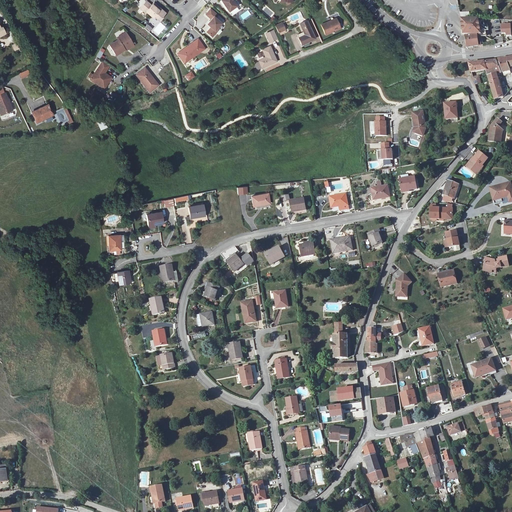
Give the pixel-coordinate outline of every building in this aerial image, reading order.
[(221,0),(228,10),(236,4),(232,0),(221,0)] [(159,8),(158,7),(156,9),(151,4),(150,6),(146,2),(139,8),(144,13),(146,11),(152,17),(154,15),(159,19),(165,12),(161,7),(159,8)] [(213,17),(216,14),(210,10),(205,15),(210,20),(206,25),(210,28),(206,33),(211,38),(216,33),(214,31),(217,28),(216,27),(219,22),(215,19),(213,17)] [(248,10),(239,16),(242,20),(251,14),(248,10)] [(464,34),(482,33),(481,22),(481,18),(464,19),(464,22),(464,34)] [(322,25),(326,35),(341,29),(337,19),(322,25)] [(308,20),(301,23),(306,35),(300,38),(302,44),(316,38),(308,20)] [(275,26),(278,33),(286,29),(282,21),(276,25),(275,26)] [(154,30),(159,34),(165,27),(161,23),(154,30)] [(503,34),(508,34),(508,36),(511,36),(511,24),(502,25),(503,34)] [(273,30),(266,33),(269,40),(276,37),(273,30)] [(119,39),(110,44),(117,54),(125,49),(124,47),(132,42),(126,32),(118,37),(119,39)] [(484,45),(482,34),(468,35),(469,45),(474,45),(474,46),(484,45)] [(184,62),(204,48),(197,38),(177,52),(184,62)] [(132,42),(124,47),(125,49),(126,50),(134,45),(132,42)] [(266,57),(259,60),(263,69),(278,62),(270,45),(262,49),(266,57)] [(100,59),(105,50),(101,48),(96,56),(100,59)] [(511,58),(501,60),(506,75),(511,73),(511,69),(511,67),(511,66),(511,58)] [(486,62),(471,64),(474,73),(488,70),(491,81),(496,99),(505,96),(501,83),(500,78),(499,74),(503,73),(499,60),(486,62)] [(109,66),(102,61),(93,75),(90,73),(88,77),(90,79),(103,89),(111,78),(106,74),(106,76),(103,74),(104,73),(109,66)] [(145,68),(137,75),(140,79),(141,78),(144,81),(142,82),(151,92),(159,85),(154,79),(152,77),(153,77),(145,68)] [(19,73),(21,79),(30,75),(28,70),(19,73)] [(188,81),(195,77),(191,71),(185,75),(188,81)] [(13,110),(3,85),(0,86),(0,113),(1,115),(7,113),(13,110)] [(487,96),(483,99),(487,104),(491,102),(487,96)] [(454,103),(443,104),(445,119),(458,118),(457,110),(454,110),(454,103)] [(47,104),(32,112),(36,122),(43,119),(42,116),(51,112),(47,104)] [(64,110),(70,124),(73,122),(67,109),(64,110)] [(425,136),(427,132),(424,111),(413,113),(415,127),(414,132),(425,136)] [(377,121),(376,121),(376,135),(387,134),(387,121),(386,121),(386,116),(377,117),(377,121)] [(501,123),(498,119),(491,127),(489,141),(500,142),(501,131),(498,127),(501,123)] [(105,123),(98,126),(101,131),(107,127),(105,123)] [(429,138),(425,136),(421,149),(424,150),(429,138)] [(394,151),(384,152),(385,161),(394,160),(394,151)] [(477,171),(481,174),(485,167),(484,166),(489,159),(479,153),(474,161),(473,160),(468,167),(472,170),(471,171),(476,174),(477,171)] [(416,178),(401,180),(403,190),(410,189),(410,191),(418,190),(416,178)] [(453,198),(458,186),(448,183),(444,195),(453,198)] [(388,186),(372,189),(374,200),(390,198),(388,186)] [(499,189),(494,191),(496,202),(502,201),(501,199),(510,197),(511,203),(511,202),(511,186),(508,187),(508,186),(499,188),(499,189)] [(240,195),(248,193),(247,187),(239,187),(240,195)] [(268,194),(251,197),(253,207),(269,204),(268,194)] [(346,195),(330,197),(331,207),(348,205),(346,195)] [(162,201),(164,208),(174,206),(174,203),(188,200),(188,196),(162,201)] [(305,199),(291,201),(292,212),(307,210),(305,199)] [(203,205),(189,208),(191,219),(206,216),(203,205)] [(431,209),(430,219),(441,220),(441,219),(442,219),(444,220),(446,220),(447,219),(448,216),(452,216),(453,209),(431,209)] [(161,212),(146,214),(148,226),(163,223),(161,212)] [(379,230),(368,234),(373,248),(383,244),(379,236),(381,235),(379,230)] [(460,247),(457,231),(442,235),(445,250),(460,247)] [(120,235),(109,236),(110,251),(121,250),(120,235)] [(351,237),(331,240),(333,254),(353,251),(351,237)] [(313,243),(300,245),(302,256),(315,254),(313,243)] [(280,246),(265,255),(270,265),(286,257),(280,246)] [(238,255),(227,262),(234,272),(245,264),(238,255)] [(492,274),(498,272),(498,270),(509,266),(507,256),(498,258),(499,262),(494,264),(495,260),(486,258),(482,272),(485,273),(492,274)] [(172,266),(160,268),(163,283),(175,281),(172,266)] [(128,271),(117,273),(119,286),(130,283),(128,271)] [(451,282),(452,285),(457,284),(453,271),(439,274),(441,284),(451,282)] [(397,281),(396,297),(404,297),(409,297),(409,295),(408,286),(412,282),(404,275),(397,281)] [(221,288),(209,283),(204,296),(216,301),(221,288)] [(286,291),(275,292),(277,309),(288,307),(286,291)] [(161,300),(151,302),(153,318),(164,316),(161,300)] [(252,301),(241,304),(245,323),(256,321),(252,301)] [(212,312),(200,315),(203,327),(215,324),(212,312)] [(342,335),(342,321),(335,321),(336,358),(347,358),(347,335),(342,335)] [(391,326),(394,335),(404,332),(401,323),(391,326)] [(434,344),(429,328),(418,331),(422,347),(434,344)] [(166,329),(154,331),(157,346),(169,344),(166,329)] [(368,342),(366,342),(366,353),(375,352),(375,329),(368,329),(368,342)] [(239,342),(229,344),(232,361),(242,359),(239,342)] [(173,354),(162,356),(165,371),(176,369),(173,354)] [(287,359),(276,361),(279,378),(290,376),(287,359)] [(490,374),(496,372),(492,360),(472,366),(476,376),(489,372),(490,374)] [(387,364),(374,367),(374,372),(380,371),(382,386),(394,384),(391,363),(387,364)] [(358,372),(357,365),(337,366),(337,373),(358,372)] [(251,367),(239,369),(242,382),(243,381),(244,388),(254,386),(253,379),(254,379),(251,367)] [(467,394),(463,381),(452,385),(457,398),(467,394)] [(404,393),(413,391),(412,385),(403,387),(404,393)] [(332,402),(362,398),(360,390),(353,391),(353,387),(338,389),(338,393),(331,394),(332,396),(329,396),(330,401),(332,400),(332,402)] [(443,400),(440,387),(429,389),(433,403),(443,400)] [(417,403),(414,391),(413,391),(404,393),(401,394),(404,406),(417,403)] [(299,397),(288,398),(291,414),(301,412),(299,397)] [(388,410),(389,413),(396,412),(394,398),(379,401),(380,411),(388,410)] [(511,402),(500,405),(504,416),(506,424),(511,422),(511,402)] [(497,418),(494,406),(477,412),(479,418),(487,416),(489,421),(492,432),(493,435),(496,434),(497,437),(500,436),(499,434),(501,433),(497,418)] [(403,426),(411,424),(409,415),(402,417),(403,426)] [(459,424),(448,428),(451,437),(462,433),(459,424)] [(296,434),(299,449),(311,447),(309,432),(307,432),(306,428),(297,429),(298,434),(296,434)] [(344,429),(331,428),(329,439),(352,441),(352,433),(344,432),(344,429)] [(430,468),(428,468),(434,482),(441,480),(441,478),(442,477),(438,465),(435,456),(432,445),(430,439),(430,438),(434,436),(433,429),(415,435),(418,444),(421,449),(424,457),(427,464),(428,464),(430,468)] [(320,431),(314,433),(318,443),(324,441),(320,431)] [(259,433),(247,435),(250,451),(261,449),(259,433)] [(417,445),(413,435),(401,437),(403,444),(406,443),(408,448),(417,445)] [(392,447),(389,439),(385,440),(389,451),(390,450),(392,455),(395,454),(393,450),(392,447)] [(372,473),(369,475),(372,484),(384,479),(381,471),(380,471),(375,454),(371,442),(369,442),(364,449),(365,452),(366,457),(364,458),(368,469),(370,468),(372,473)] [(305,466),(294,468),(296,485),(308,483),(305,466)] [(323,482),(322,468),(315,468),(316,483),(323,482)] [(458,475),(457,472),(456,469),(449,472),(451,477),(458,475)] [(7,471),(0,471),(0,482),(8,482),(7,471)] [(255,498),(266,496),(264,482),(253,484),(255,498)] [(163,486),(152,488),(155,505),(161,504),(166,503),(163,486)] [(244,489),(229,491),(231,503),(245,500),(244,489)] [(218,492),(204,494),(206,505),(220,503),(218,492)] [(193,497),(177,499),(179,510),(194,508),(193,497)]
